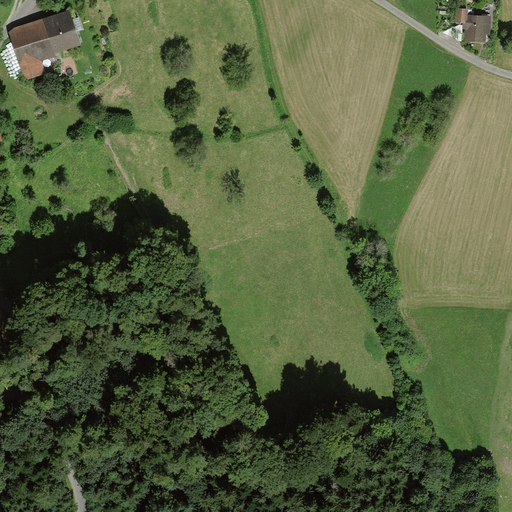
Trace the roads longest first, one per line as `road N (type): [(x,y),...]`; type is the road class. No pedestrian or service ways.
road 1 (track): [(434,511),(417,426),(367,281),(314,163),(288,125),(254,0)]
road 2 (residential): [(80,511),(45,380),(0,301)]
road 3 (residential): [(511,76),(377,0)]
